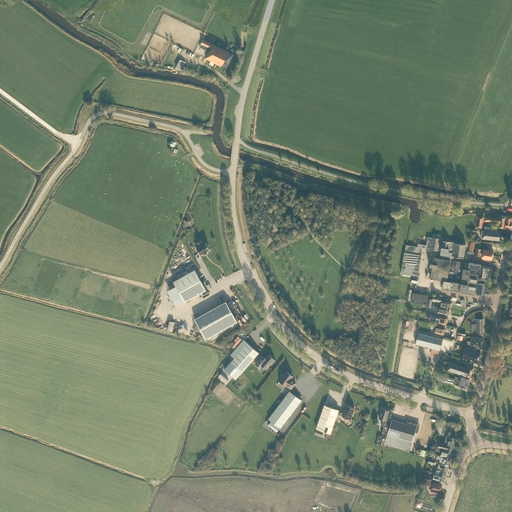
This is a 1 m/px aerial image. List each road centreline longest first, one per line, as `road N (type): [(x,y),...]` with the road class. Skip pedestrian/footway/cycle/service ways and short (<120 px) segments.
road 1 (tertiary): [(471,413),(351,376),(289,334),(243,260),(233,173)]
road 2 (unclassified): [(233,173),(203,163),(180,130),(116,114),(94,115),(79,143)]
road 3 (tertiary): [(233,173),(241,102),(271,0)]
road 4 (residential): [(471,413),(511,243)]
